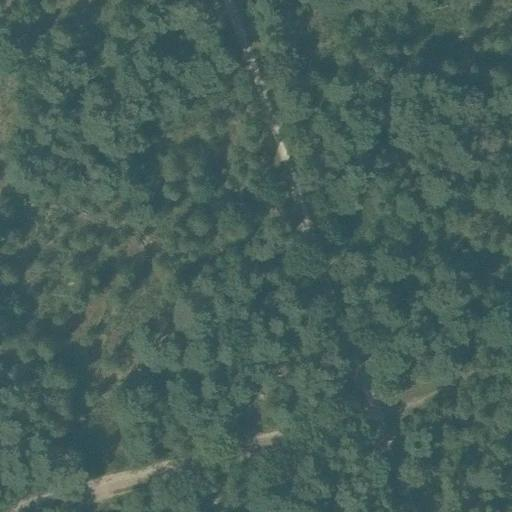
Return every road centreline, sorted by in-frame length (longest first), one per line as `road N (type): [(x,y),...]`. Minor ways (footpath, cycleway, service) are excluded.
road 1 (track): [(379,405),(235,0)]
road 2 (track): [(17,511),(379,405)]
road 3 (track): [(379,405),(511,366)]
